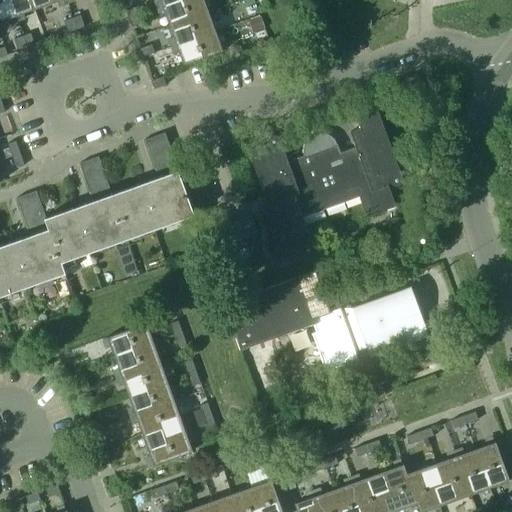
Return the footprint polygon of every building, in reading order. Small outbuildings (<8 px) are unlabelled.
[(9,0),(0,0),(0,21),(8,19),(9,22),(17,20),(9,0)] [(37,0),(9,0),(17,20),(25,17),(24,13),(41,7),(37,0)] [(207,9),(204,0),(167,0),(157,4),(161,15),(164,14),(167,23),(207,9)] [(125,10),(128,18),(141,14),(137,6),(125,10)] [(214,29),(207,9),(167,23),(172,37),(169,38),(171,45),(214,29)] [(132,27),(144,22),(141,14),(128,18),(132,27)] [(76,29),(84,27),(80,15),(72,18),(76,29)] [(249,20),(253,32),(265,28),(261,16),(249,20)] [(72,18),(64,21),(68,32),(76,29),(72,18)] [(182,64),(222,51),(214,29),(171,45),(175,54),(178,53),(182,64)] [(26,47),(34,44),(30,32),(22,35),(26,47)] [(22,35),(14,38),(18,50),(26,47),(22,35)] [(140,48),(142,57),(154,52),(151,44),(140,48)] [(166,85),(163,76),(163,75),(151,80),(155,89),(166,85)] [(260,197),(282,257),(298,252),(295,245),(299,243),(302,250),(302,251),(303,252),(304,253),(305,254),(307,254),(308,254),(309,254),(311,253),(312,252),(312,251),(313,250),(313,249),(313,247),(313,246),(302,215),(358,195),(366,216),(395,205),(386,181),(390,179),(390,181),(391,182),(392,183),(393,183),(395,184),(396,183),(398,183),(399,183),(400,182),(401,181),(401,179),(402,178),(402,177),(401,175),(375,104),(354,111),(360,127),(350,130),(355,146),(340,151),(337,143),(336,143),(335,141),(334,139),(333,137),(331,135),(329,134),(327,132),(325,132),(323,131),(321,131),(318,131),(316,131),(314,132),(312,133),(310,134),(308,135),(306,137),(305,139),(304,141),(303,143),(302,146),(302,148),(302,150),(303,153),(304,155),(288,161),(279,137),(279,136),(278,135),(277,134),(276,134),(274,133),(273,133),(272,134),(271,134),(270,135),(269,135),(268,137),(268,138),(268,139),(268,140),(268,141),(270,148),(267,150),(264,143),(248,149),(265,195),(260,197)] [(194,214),(174,158),(164,132),(145,139),(158,176),(111,193),(127,238),(194,214)] [(20,153),(16,141),(8,144),(12,156),(20,153)] [(24,165),(20,153),(12,156),(16,167),(24,165)] [(127,238),(111,193),(98,156),(78,163),(92,200),(45,217),(62,262),(127,238)] [(29,234),(0,244),(0,296),(66,273),(62,262),(45,217),(36,191),(16,198),(29,234)] [(226,210),(224,211),(205,218),(216,249),(258,235),(251,216),(231,223),(226,210)] [(324,371),(359,359),(356,349),(367,345),(370,354),(427,334),(410,286),(353,307),(340,307),(337,297),(336,298),(339,307),(329,311),(315,270),(223,303),(240,350),(308,325),(324,371)] [(182,331),(178,318),(169,322),(173,334),(182,331)] [(109,345),(113,356),(154,342),(146,321),(106,336),(107,337),(103,339),(106,346),(109,345)] [(177,346),(186,343),(182,331),(173,334),(177,346)] [(118,368),(114,369),(117,376),(161,360),(154,342),(113,356),(118,368)] [(196,369),(191,357),(183,360),(187,372),(196,369)] [(167,378),(161,360),(117,376),(120,385),(123,383),(126,392),(167,378)] [(187,372),(191,384),(200,381),(196,369),(187,372)] [(175,399),(167,378),(126,392),(131,406),(128,407),(131,414),(175,399)] [(384,393),(381,386),(357,394),(360,402),(384,393)] [(186,429),(175,399),(131,414),(134,423),(138,422),(142,433),(161,426),(165,437),(186,429)] [(203,416),(210,414),(206,402),(199,404),(203,416)] [(466,423),(479,419),(475,409),(463,414),(466,423)] [(210,414),(203,416),(207,428),(214,425),(210,414)] [(450,418),(451,420),(454,428),(466,423),(463,414),(450,418)] [(430,425),(418,430),(422,440),(433,435),(430,425)] [(165,437),(161,426),(142,433),(150,455),(146,456),(149,464),(152,463),(153,464),(193,449),(186,429),(165,437)] [(406,434),(407,436),(410,444),(422,440),(418,430),(406,434)] [(486,444),(475,448),(490,488),(509,481),(495,441),(493,441),(492,438),(485,440),(486,444)] [(378,439),(366,443),(368,451),(381,447),(378,439)] [(353,448),(354,448),(356,456),(368,451),(366,443),(353,448)] [(454,451),(470,495),(490,488),(475,448),(463,452),(462,448),(454,451)] [(252,453),(255,461),(263,458),(261,451),(260,450),(252,453)] [(447,458),(436,462),(443,481),(432,486),(439,506),(470,495),(454,451),(446,454),(447,458)] [(255,461),(252,454),(252,453),(240,457),(243,465),(255,461)] [(337,463),(335,456),(334,454),(322,459),(325,467),(337,463)] [(231,470),(243,465),(240,457),(228,461),(231,470)] [(322,459),(310,463),(313,471),(325,467),(322,459)] [(394,466),(382,470),(390,490),(378,494),(384,511),(389,511),(416,503),(404,469),(405,469),(402,463),(401,463),(400,460),(393,462),(394,466)] [(404,469),(416,503),(419,511),(422,511),(439,506),(432,486),(443,481),(436,462),(413,470),(412,466),(405,469),(404,469)] [(204,479),(216,475),(213,466),(201,471),(204,479)] [(293,469),(282,473),(282,474),(284,482),(296,477),(293,469)] [(359,475),(351,478),(363,511),(384,511),(378,494),(390,490),(382,470),(360,478),(359,475)] [(192,484),(204,479),(201,471),(189,475),(192,484)] [(282,511),(270,478),(250,485),(259,511),(282,511)] [(341,511),(363,511),(351,478),(343,481),(344,484),(332,488),(341,511)] [(166,493),(178,489),(175,480),(163,485),(166,493)] [(57,484),(46,489),(48,496),(61,492),(57,484)] [(154,497),(166,493),(163,485),(151,489),(154,497)] [(259,511),(250,485),(231,492),(238,511),(259,511)] [(341,511),(332,488),(322,492),(320,488),(313,491),(320,511),(341,511)] [(40,499),(37,492),(37,491),(26,495),(29,503),(40,499)] [(297,511),(320,511),(313,491),(305,494),(306,498),(294,502),(297,511)] [(238,511),(231,492),(212,499),(216,511),(238,511)] [(6,502),(6,503),(9,510),(21,506),(18,498),(6,502)] [(216,511),(212,499),(193,506),(194,511),(216,511)]
